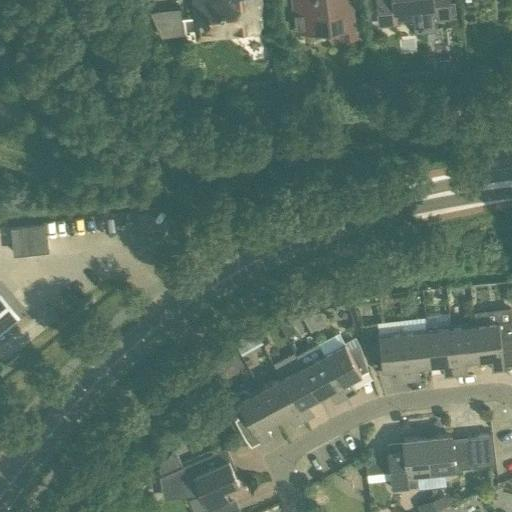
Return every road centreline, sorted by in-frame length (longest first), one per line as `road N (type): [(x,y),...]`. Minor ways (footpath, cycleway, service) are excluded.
road 1 (unclassified): [(0,503),(98,379),(171,313),(331,228),(417,201),(511,185)]
road 2 (residential): [(511,396),(485,390),(395,402),(292,451),(284,481),(298,511)]
